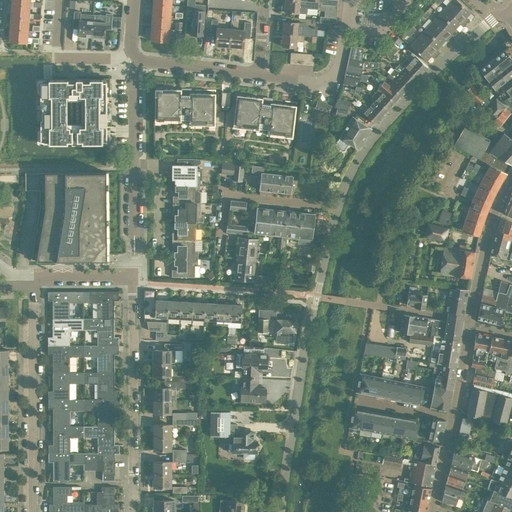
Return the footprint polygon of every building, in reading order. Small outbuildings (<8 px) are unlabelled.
[(318,10),(320,11),(321,5),(321,2),(310,2),(311,1),(307,1),(301,0),(300,1),(289,0),(285,0),(285,4),(283,5),(283,10),(285,11),(285,12),(306,14),(306,8),(318,9),(318,10)] [(452,0),(446,6),(465,23),(468,20),(466,17),(470,12),(456,0),(452,0)] [(169,17),(170,5),(154,4),(153,16),(169,17)] [(13,5),(12,17),(28,18),(29,6),(13,5)] [(336,18),(337,6),(321,5),(320,11),(324,11),(324,17),(336,18)] [(463,25),(465,23),(446,6),(439,14),(455,29),(459,24),(463,25)] [(205,11),(191,10),(190,35),(203,36),(205,11)] [(78,36),(91,37),(93,21),(80,20),(81,12),(74,11),(73,27),(79,27),(78,36)] [(93,21),(91,37),(105,38),(105,29),(111,29),(113,14),(106,13),(105,22),(93,21)] [(452,33),(455,29),(439,14),(432,22),(450,39),(453,36),(452,33)] [(169,30),(169,17),(153,16),(153,29),(169,30)] [(12,17),(11,29),(27,30),(28,18),(12,17)] [(216,45),(229,46),(231,29),(217,28),(218,20),(211,19),(211,36),(216,36),(216,45)] [(231,29),(229,46),(243,47),(244,38),(250,39),(251,23),(245,22),(244,30),(231,29)] [(283,34),(304,36),(308,36),(316,37),(317,29),(311,29),(304,24),(298,23),(284,22),(284,23),(282,23),(282,29),(284,29),(283,34)] [(448,41),(450,39),(432,22),(425,30),(441,44),(445,40),(448,41)] [(27,30),(11,29),(10,41),(26,43),(27,30)] [(168,39),(169,30),(153,29),(152,41),(179,43),(179,38),(180,34),(175,34),(175,39),(168,39)] [(437,49),(441,44),(425,30),(418,38),(436,54),(438,52),(437,49)] [(304,36),(283,34),(282,46),(296,47),(297,42),(304,42),(304,36)] [(436,54),(418,38),(410,46),(426,61),(430,56),(433,57),(436,54)] [(348,58),(361,61),(364,48),(351,45),(348,58)] [(390,47),(387,50),(387,57),(389,59),(396,52),(390,47)] [(511,60),(504,51),(480,70),(495,89),(511,76),(511,60)] [(289,64),(314,66),(314,54),(290,52),(289,64)] [(409,62),(422,74),(429,66),(416,55),(409,62)] [(348,58),(347,65),(363,68),(367,69),(378,68),(378,62),(368,62),(364,61),(361,61),(348,58)] [(422,74),(409,62),(406,59),(401,64),(417,79),(422,74)] [(412,84),(417,79),(401,64),(400,63),(398,66),(402,70),(400,72),(400,73),(412,84)] [(363,68),(347,65),(345,71),(361,74),(363,68)] [(395,69),(390,74),(395,78),(407,89),(412,84),(400,73),(395,69)] [(361,74),(345,71),(344,78),(360,80),(361,74)] [(401,96),(407,89),(395,78),(390,74),(389,74),(387,77),(393,81),(389,85),(401,96)] [(344,78),(343,84),(356,86),(358,87),(360,80),(344,78)] [(67,80),(40,80),(40,144),(110,143),(110,134),(116,134),(116,133),(106,133),(106,128),(116,127),(116,126),(106,126),(106,96),(110,96),(110,79),(82,80),(82,79),(75,79),(75,82),(67,82),(67,80)] [(394,104),(401,96),(389,85),(384,82),(378,88),(379,88),(378,89),(382,92),(394,104)] [(472,85),(463,94),(484,112),(492,103),(472,85)] [(498,96),(509,106),(511,103),(511,85),(498,95),(498,96)] [(296,102),(262,98),(238,95),(237,95),(230,90),(181,89),(155,89),(154,118),(154,125),(189,125),(209,125),(214,125),(233,131),(266,135),(286,137),(292,138),(293,135),(296,106),(296,102)] [(378,89),(372,96),(382,105),(388,110),(394,104),(382,92),(378,89)] [(372,96),(366,103),(382,118),(388,110),(382,105),(372,96)] [(338,98),(334,107),(347,111),(350,103),(338,98)] [(499,126),(505,119),(508,116),(510,114),(511,113),(506,109),(496,99),(492,103),(484,112),(499,126)] [(331,112),(332,103),(318,101),(316,110),(331,112)] [(382,118),(366,103),(360,110),(375,125),(382,118)] [(336,115),(347,118),(348,112),(337,109),(336,115)] [(358,149),(372,128),(353,116),(335,143),(336,146),(341,150),(345,150),(349,144),(358,149)] [(490,165),(507,173),(511,164),(511,165),(511,164),(511,140),(503,133),(493,147),(488,144),(490,140),(465,126),(459,136),(446,128),(441,137),(454,145),(478,158),(490,165)] [(176,179),(176,185),(199,185),(199,177),(196,177),(196,166),(193,166),(193,159),(177,158),(177,166),(173,166),(173,179),(176,179)] [(221,174),(234,175),(235,165),(222,163),(221,174)] [(490,165),(485,174),(501,182),(507,173),(490,165)] [(243,167),(235,166),(234,180),(242,181),(243,167)] [(25,172),(25,190),(30,190),(33,190),(37,190),(39,190),(39,208),(31,260),(90,260),(90,256),(92,255),(107,255),(106,172),(25,172)] [(260,189),(290,193),(291,175),(262,172),(260,189)] [(485,174),(480,183),(496,191),(500,183),(501,182),(485,174)] [(479,185),(476,192),(492,200),(495,193),(496,191),(480,183),(479,185)] [(173,190),(173,203),(196,203),(196,192),(199,192),(199,185),(176,185),(176,190),(173,190)] [(474,196),(472,200),(470,204),(469,207),(485,214),(486,214),(487,211),(488,209),(490,203),(492,200),(476,192),(474,196)] [(511,193),(503,214),(511,217),(511,193)] [(231,200),(230,209),(245,211),(246,202),(231,200)] [(175,216),(175,222),(198,222),(204,222),(204,214),(200,214),(201,203),(196,203),(173,203),(172,216),(175,216)] [(255,232),(270,234),(272,209),(258,207),(255,232)] [(482,225),(486,214),(485,214),(469,207),(467,213),(465,219),(482,225)] [(288,211),(272,209),(270,234),(285,235),(288,211)] [(446,224),(449,217),(450,213),(442,210),(438,221),(439,221),(438,223),(440,223),(441,222),(446,224)] [(314,214),(288,211),(285,235),(299,237),(298,242),(309,243),(310,239),(311,239),(314,214)] [(496,230),(497,230),(511,234),(511,222),(500,217),(496,230)] [(461,230),(469,233),(479,236),(482,225),(465,219),(461,230)] [(198,229),(198,222),(175,222),(175,227),(172,227),(172,240),(195,240),(195,229),(198,229)] [(250,230),(247,226),(227,224),(226,232),(246,233),(250,230)] [(444,241),(447,229),(428,224),(425,236),(444,241)] [(511,234),(497,230),(490,254),(508,260),(510,253),(507,252),(511,237),(511,234)] [(238,237),(236,258),(256,259),(258,239),(238,237)] [(175,253),(175,258),(198,259),(198,251),(195,251),(195,240),(172,240),(172,253),(175,253)] [(439,274),(460,277),(470,278),(475,252),(465,250),(466,246),(459,245),(458,250),(443,248),(439,274)] [(198,266),(198,259),(175,258),(175,264),(172,264),(172,277),(195,277),(195,266),(198,266)] [(253,286),(259,286),(260,276),(254,276),(256,259),(236,258),(234,278),(254,280),(253,286)] [(272,276),(260,276),(259,286),(271,287),(272,276)] [(480,303),(494,307),(495,302),(511,308),(511,286),(501,282),(497,293),(483,290),(480,303)] [(455,290),(449,289),(445,312),(448,313),(464,316),(464,315),(463,315),(468,290),(455,288),(455,290)] [(70,303),(83,303),(83,292),(48,292),(48,301),(52,301),(52,319),(70,319),(70,303)] [(97,303),(98,319),(114,319),(114,301),(119,301),(119,292),(83,292),(83,303),(97,303)] [(406,305),(415,306),(415,308),(425,309),(427,294),(408,292),(406,305)] [(155,317),(167,317),(168,301),(156,300),(155,317)] [(167,317),(179,318),(180,301),(168,301),(167,317)] [(180,301),(179,318),(191,319),(192,302),(180,301)] [(191,319),(203,320),(204,303),(192,302),(191,319)] [(217,304),(204,303),(203,320),(216,320),(217,304)] [(504,309),(494,307),(480,303),(477,318),(500,324),(504,309)] [(216,320),(228,321),(229,304),(217,304),(216,320)] [(241,305),(229,304),(228,321),(240,322),(241,305)] [(380,317),(398,319),(398,313),(381,310),(380,317)] [(447,317),(447,321),(444,338),(460,340),(461,334),(462,323),(463,320),(464,316),(448,313),(447,317)] [(410,333),(428,335),(431,319),(403,314),(400,332),(410,333)] [(83,319),(70,319),(52,319),(52,337),(48,337),(48,346),(70,346),(70,330),(83,330),(83,319)] [(97,330),(97,346),(119,346),(119,336),(114,337),(114,319),(98,319),(83,319),(83,330),(97,330)] [(267,333),(267,320),(258,319),(258,332),(267,333)] [(439,320),(431,319),(428,335),(436,336),(439,320)] [(295,321),(277,320),(276,342),(292,342),(293,335),(293,331),(295,331),(295,321)] [(444,338),(447,321),(439,320),(436,336),(444,338)] [(155,331),(155,340),(166,341),(166,335),(166,331),(167,323),(161,323),(161,322),(146,321),(148,330),(153,331),(155,331)] [(430,345),(432,343),(431,350),(458,355),(459,346),(460,340),(444,338),(436,336),(428,335),(410,333),(409,342),(430,345)] [(489,336),(475,334),(473,354),(478,355),(478,360),(484,361),(486,351),(489,336)] [(227,335),(227,342),(226,343),(235,344),(236,336),(227,335)] [(511,347),(511,340),(489,336),(486,351),(496,353),(492,368),(507,371),(511,356),(511,347)] [(394,358),(396,347),(365,343),(364,353),(394,358)] [(170,363),(176,363),(176,350),(182,350),(182,345),(164,344),(164,350),(153,350),(153,363),(170,363)] [(83,346),(70,346),(48,346),(48,355),(53,355),(53,373),(70,373),(70,357),(83,357),(83,346)] [(97,346),(83,346),(83,357),(97,357),(97,373),(114,373),(114,355),(119,355),(119,346),(97,346)] [(406,349),(396,347),(394,358),(404,360),(406,349)] [(429,363),(430,363),(433,363),(456,366),(458,355),(431,350),(429,363)] [(242,368),(242,377),(258,378),(259,368),(266,369),(267,354),(243,353),(243,354),(237,353),(236,367),(242,368)] [(483,369),(484,361),(478,360),(472,359),(471,366),(475,367),(483,369)] [(164,376),(164,382),(172,382),(182,382),(182,376),(176,376),(176,366),(175,365),(170,365),(170,363),(153,363),(153,376),(164,376)] [(430,363),(430,366),(435,367),(434,371),(441,372),(440,376),(454,378),(456,366),(433,363),(430,363)] [(475,367),(474,373),(486,376),(487,370),(483,369),(475,367)] [(436,378),(434,386),(439,387),(452,390),(454,378),(440,376),(441,372),(434,371),(433,373),(432,373),(431,377),(436,378)] [(70,383),(84,383),(84,373),(70,373),(53,373),(52,391),(48,391),(48,400),(70,399),(70,383)] [(114,373),(97,373),(84,373),(84,383),(97,383),(97,399),(119,399),(119,391),(115,391),(114,373)] [(367,394),(371,375),(360,373),(356,391),(367,394)] [(493,378),(486,376),(474,373),(474,374),(474,375),(472,383),(492,388),(493,378)] [(381,377),(371,375),(367,394),(377,396),(381,377)] [(258,388),(258,378),(242,377),(235,377),(235,383),(241,383),(240,401),(265,403),(266,388),(258,388)] [(377,396),(388,398),(392,380),(381,377),(377,396)] [(402,382),(392,380),(388,398),(399,400),(402,382)] [(153,387),(153,400),(170,400),(176,400),(176,388),(186,388),(186,382),(182,382),(172,382),(164,382),(164,387),(153,387)] [(399,400),(409,403),(413,384),(402,382),(399,400)] [(420,405),(423,391),(424,386),(413,384),(409,403),(420,405)] [(434,386),(430,407),(448,411),(451,394),(452,390),(439,387),(434,386)] [(511,399),(511,397),(472,387),(471,388),(472,388),(470,400),(469,400),(469,401),(470,401),(467,413),(466,414),(467,414),(466,414),(505,425),(511,399)] [(70,410),(84,410),(84,399),(70,399),(48,400),(48,408),(53,408),(53,426),(70,426),(70,410)] [(98,410),(98,426),(115,426),(115,408),(119,409),(119,399),(97,399),(84,399),(84,410),(98,410)] [(170,413),(170,400),(153,400),(153,413),(170,413)] [(360,429),(363,410),(352,408),(349,427),(360,429)] [(360,429),(371,431),(374,412),(363,410),(360,429)] [(230,411),(211,411),(210,436),(229,436),(229,452),(232,452),(243,452),(243,458),(254,459),(254,452),(255,452),(255,450),(257,449),(257,445),(256,443),(256,441),(254,441),(254,432),(237,432),(237,424),(230,424),(230,411)] [(0,424),(8,424),(8,412),(0,412),(0,424)] [(371,431),(381,433),(385,414),(374,412),(371,431)] [(381,433),(392,434),(395,416),(385,414),(381,433)] [(406,418),(395,416),(392,434),(403,436),(406,418)] [(468,436),(472,418),(462,416),(459,434),(468,436)] [(417,420),(406,418),(403,436),(414,438),(414,437),(417,420)] [(446,421),(432,418),(428,438),(441,441),(446,421)] [(0,436),(8,436),(8,424),(0,424),(0,436)] [(153,425),(153,437),(170,437),(170,425),(153,425)] [(70,437),(84,437),(84,426),(70,426),(53,426),(53,445),(48,445),(48,454),(70,454),(70,437)] [(98,426),(84,426),(84,437),(98,437),(98,454),(102,454),(115,453),(119,453),(119,445),(115,444),(115,426),(98,426)] [(458,435),(457,436),(455,444),(468,447),(471,438),(458,435)] [(8,436),(0,436),(0,449),(8,449),(8,436)] [(170,450),(170,437),(153,437),(153,450),(170,450)] [(502,454),(502,455),(501,456),(508,458),(511,459),(511,440),(510,440),(506,441),(505,445),(506,448),(510,449),(508,456),(502,454)] [(408,453),(407,459),(435,464),(439,447),(424,444),(422,454),(415,452),(415,454),(408,453)] [(391,448),(390,454),(398,456),(399,449),(391,448)] [(451,463),(470,469),(474,457),(454,450),(451,463)] [(91,454),(70,454),(48,454),(48,462),(53,462),(53,480),(70,480),(70,464),(84,464),(84,471),(91,471),(91,454)] [(486,454),(484,460),(486,461),(486,460),(495,463),(497,458),(486,454)] [(407,459),(383,455),(382,464),(401,467),(401,463),(412,465),(410,479),(404,478),(403,481),(431,486),(435,464),(407,459)] [(484,460),(481,459),(478,467),(483,469),(486,461),(484,460)] [(153,462),(153,475),(171,475),(171,462),(153,462)] [(450,466),(448,474),(465,480),(467,472),(469,472),(470,469),(451,463),(450,466)] [(500,475),(492,471),(490,479),(491,479),(511,486),(511,469),(504,466),(500,475)] [(465,480),(448,474),(445,484),(461,490),(465,480)] [(171,487),(171,475),(153,475),(153,487),(171,487)] [(494,490),(511,496),(511,486),(491,479),(487,488),(494,490)] [(413,489),(411,496),(428,499),(429,498),(427,497),(427,495),(429,495),(431,488),(413,485),(409,484),(408,488),(413,489)] [(466,492),(461,490),(445,484),(442,502),(447,504),(461,509),(463,501),(463,500),(466,492)] [(84,511),(84,504),(84,502),(68,502),(68,495),(72,496),(72,487),(53,487),(53,504),(49,504),(49,511),(84,511)] [(84,504),(84,511),(118,511),(119,504),(115,504),(115,487),(102,487),(102,491),(97,491),(97,504),(84,504)] [(488,497),(487,499),(510,508),(511,503),(511,496),(494,490),(490,498),(488,497)] [(411,496),(409,507),(426,510),(428,503),(426,503),(426,500),(428,501),(428,499),(411,496)] [(487,499),(481,511),(508,511),(510,508),(487,499)] [(154,500),(153,511),(173,511),(173,500),(154,500)] [(242,511),(243,502),(228,501),(227,511),(242,511)]
